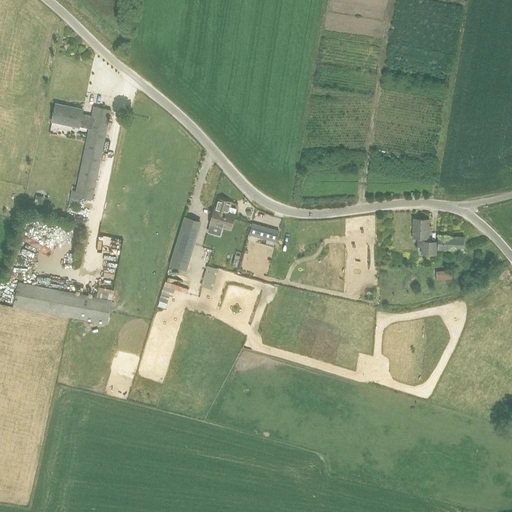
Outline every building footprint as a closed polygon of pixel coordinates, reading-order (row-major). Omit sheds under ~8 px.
[(75,191),(72,190),(69,205),(77,206),(79,197),(92,200),(111,110),(93,106),(91,116),(82,113),(82,109),(56,103),(52,121),(79,127),(79,126),(89,128),(75,191)] [(230,207),(232,202),(217,198),(215,207),(221,208),(220,211),(225,212),(224,215),(233,217),(235,213),(236,208),(230,207)] [(230,229),(233,217),(224,215),(225,212),(220,211),(221,208),(215,207),(215,208),(214,208),(209,224),(230,229)] [(186,270),(201,221),(184,216),(169,265),(186,270)] [(429,219),(413,218),(412,237),(417,237),(417,246),(422,247),(422,254),(435,254),(435,241),(428,241),(428,234),(430,234),(431,226),(428,226),(429,219)] [(463,251),(464,236),(438,235),(437,250),(463,251)] [(436,271),(436,280),(452,279),(451,270),(436,271)] [(18,282),(13,306),(107,324),(112,300),(18,282)] [(162,296),(160,303),(167,306),(170,298),(162,296)]
